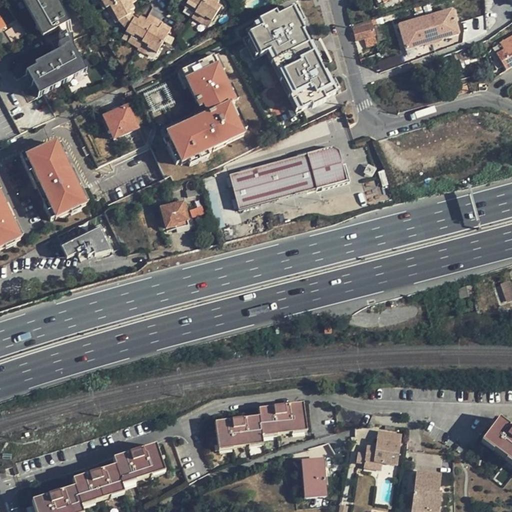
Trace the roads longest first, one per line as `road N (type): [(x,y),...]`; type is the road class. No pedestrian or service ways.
road 1 (motorway): [(0,380),(511,239)]
road 2 (motorway): [(511,200),(0,340)]
road 3 (residential): [(333,0),(372,116),(389,124),(484,98)]
road 4 (residential): [(153,511),(228,471),(328,441)]
